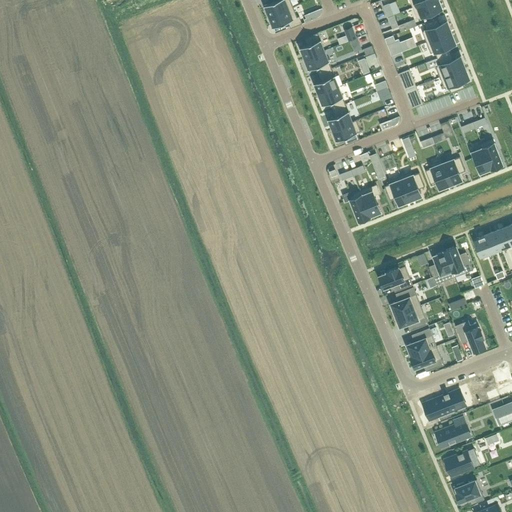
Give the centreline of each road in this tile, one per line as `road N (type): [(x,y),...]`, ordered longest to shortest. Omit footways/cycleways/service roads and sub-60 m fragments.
road 1 (residential): [(315,163),(409,391)]
road 2 (residential): [(332,17),(362,6),(409,126)]
road 3 (residential): [(263,43),(315,163)]
